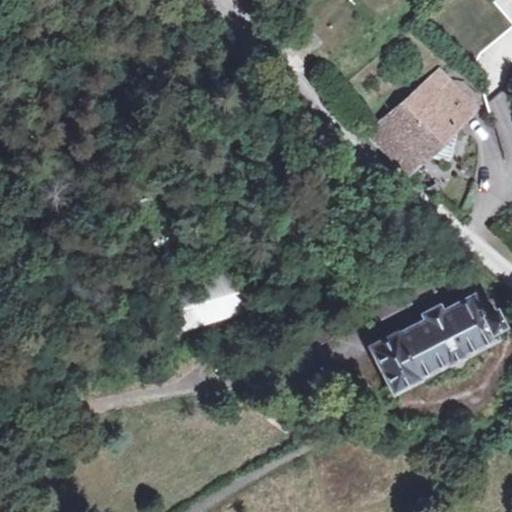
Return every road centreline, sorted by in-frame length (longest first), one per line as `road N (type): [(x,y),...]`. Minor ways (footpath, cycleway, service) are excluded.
road 1 (track): [(225,0),(371,154)]
road 2 (residential): [(511,281),(371,154)]
